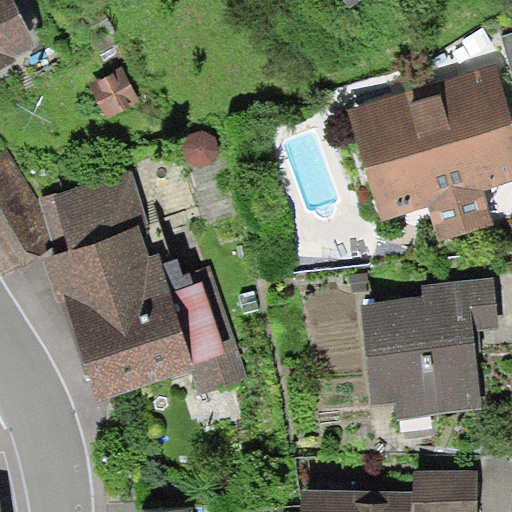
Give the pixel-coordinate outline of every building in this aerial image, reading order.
[(0,0),(0,71),(19,63),(16,57),(37,47),(16,0),(0,0)] [(100,0),(94,0),(78,9),(94,41),(116,29),(100,0)] [(511,32),(502,36),(511,68),(511,32)] [(511,117),(496,64),(347,108),(381,220),(427,206),(437,240),(493,223),(483,189),(511,180),(511,117)] [(139,101),(123,69),(92,84),(108,116),(139,101)] [(203,129),(190,134),(181,147),(187,161),(200,166),(212,163),(220,151),(216,137),(203,129)] [(7,149),(0,153),(0,271),(2,276),(54,245),(39,198),(7,149)] [(54,245),(56,252),(139,225),(140,230),(150,227),(132,169),(39,198),(54,245)] [(190,372),(195,370),(161,264),(157,253),(149,256),(140,230),(139,225),(56,252),(43,257),(57,300),(65,298),(99,401),(190,372)] [(177,258),(161,264),(195,370),(190,372),(198,395),(248,379),(210,265),(183,274),(177,258)] [(423,294),(361,301),(372,403),(395,400),(397,417),(483,408),(474,330),(500,327),(494,275),(422,283),(423,294)] [(413,468),(412,492),(411,511),(477,511),(478,470),(413,468)] [(411,511),(412,492),(302,490),(301,511),(411,511)]
